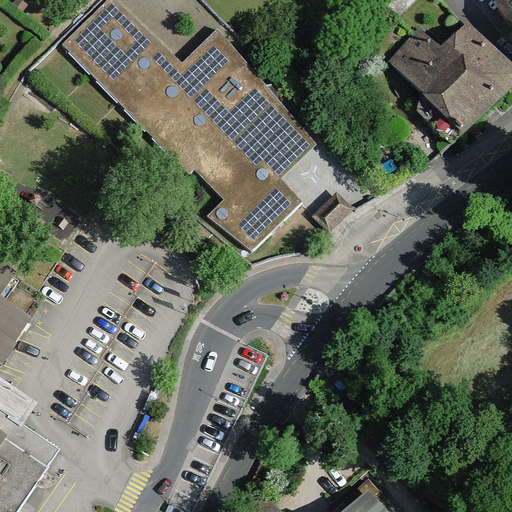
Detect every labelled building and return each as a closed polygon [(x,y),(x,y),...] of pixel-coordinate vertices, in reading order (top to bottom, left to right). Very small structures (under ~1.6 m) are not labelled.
[(228,205),(210,222),(251,249),(300,205),(298,202),(278,180),(313,147),(217,34),(184,68),(112,1),(63,49),(190,174),(195,167),(228,205)] [(511,24),(511,2),(502,10),(511,24)] [(511,98),(511,75),(470,33),(444,59),(421,35),(387,69),(464,146),(511,98)] [(343,195),(314,220),(329,235),(356,210),(343,195)] [(37,296),(0,272),(0,369),(3,365),(13,350),(29,325),(26,322),(39,302),(35,300),(37,296)] [(36,408),(0,383),(0,414),(23,429),(36,408)] [(0,511),(18,511),(58,453),(23,429),(0,414),(0,511)] [(394,511),(366,483),(336,511),(394,511)]
